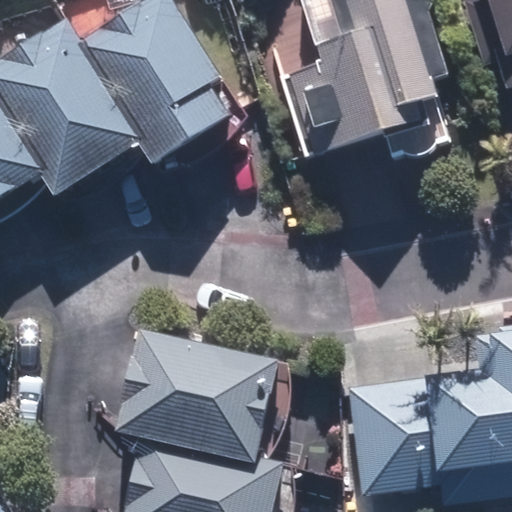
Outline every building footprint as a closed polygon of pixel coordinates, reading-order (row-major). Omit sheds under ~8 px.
[(177,0),(152,0),(92,36),(156,143),(166,161),(245,114),(177,0)] [(305,0),(324,54),(285,68),(318,162),(408,130),(402,114),(451,97),(445,79),(463,72),(437,0),(305,0)] [(511,0),(487,0),(511,70),(511,0)] [(80,16),(0,63),(0,84),(60,185),(67,196),(156,143),(92,36),(80,16)] [(0,220),(60,185),(0,84),(0,220)] [(127,433),(144,436),(269,457),(287,350),(145,326),(127,433)] [(451,488),(452,500),(511,493),(511,326),(490,329),(495,370),(353,387),(366,498),(451,488)] [(130,511),(291,511),(300,462),(269,457),(144,436),(130,511)] [(22,511),(0,476),(0,511),(22,511)]
